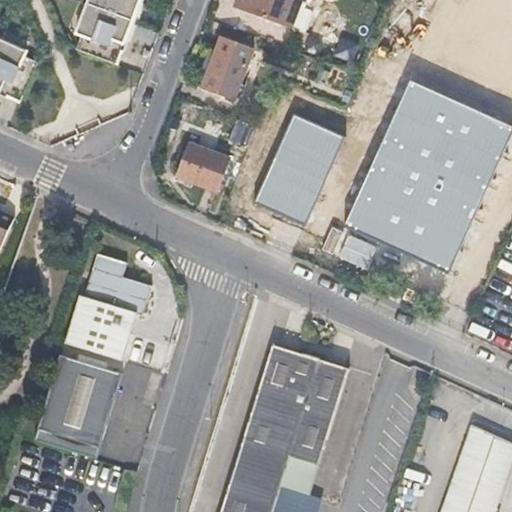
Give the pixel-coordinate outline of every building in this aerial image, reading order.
[(89,0),(89,2),(135,20),(142,0),(89,0)] [(238,0),(235,10),(285,29),(291,31),(302,0),(238,0)] [(87,24),(77,49),(117,63),(122,49),(124,50),(135,20),(89,2),(82,22),(87,24)] [(82,22),(77,33),(83,35),(87,24),(82,22)] [(233,100),(253,49),(222,37),(202,88),(233,100)] [(18,49),(0,41),(0,95),(8,99),(10,96),(23,102),(39,65),(16,54),(18,49)] [(16,54),(27,59),(29,54),(18,49),(16,54)] [(443,291),(511,138),(511,128),(411,84),(337,244),(443,291)] [(247,149),(256,127),(235,119),(228,141),(247,149)] [(217,190),(228,160),(189,146),(178,176),(217,190)] [(0,258),(18,219),(2,212),(0,217),(0,258)] [(125,361),(140,314),(144,316),(154,286),(124,277),(129,264),(99,253),(85,297),(82,297),(67,344),(125,361)] [(321,465),(343,394),(351,370),(302,355),(274,346),(222,511),(273,511),(291,455),(321,465)] [(97,460),(123,375),(61,355),(35,441),(97,460)] [(494,511),(511,461),(511,436),(471,423),(441,511),(494,511)]
